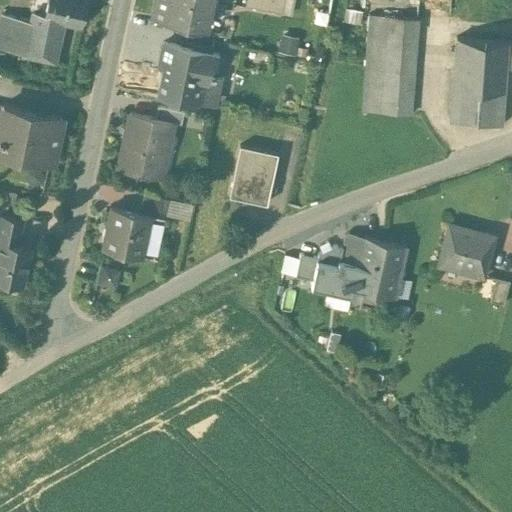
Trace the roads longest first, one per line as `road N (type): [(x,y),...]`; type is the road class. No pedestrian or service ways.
road 1 (unclassified): [(42,362),(242,252),(404,183),(511,151)]
road 2 (unclassified): [(42,362),(122,0)]
